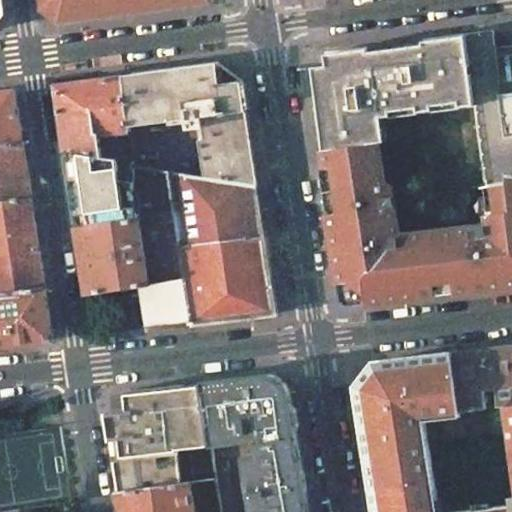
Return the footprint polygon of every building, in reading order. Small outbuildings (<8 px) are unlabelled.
[(43,0),(45,9),(61,22),(214,2),(215,0),(43,0)] [(485,186),(505,183),(505,178),(511,177),(511,49),(502,51),(497,52),(495,31),(325,53),(327,65),(312,67),(324,151),(380,143),(383,142),(380,121),(469,108),(480,187),(485,186)] [(217,64),(124,76),(130,126),(187,118),(189,129),(198,128),(206,177),(258,185),(248,125),(246,110),(242,82),(217,64)] [(124,76),(56,85),(65,151),(108,159),(109,153),(101,152),(100,136),(131,129),(130,126),(124,76)] [(0,143),(24,147),(16,90),(0,92),(0,143)] [(356,303),(511,285),(511,177),(505,178),(505,183),(485,186),(490,216),(473,218),(471,223),(472,228),(401,237),(393,188),(386,185),(383,160),(389,159),(395,158),(393,141),(383,142),(380,143),(324,151),(327,168),(322,169),(329,216),(335,253),(341,291),(356,303)] [(0,202),(32,199),(24,147),(0,143),(0,202)] [(135,165),(108,159),(65,151),(78,228),(177,211),(171,172),(135,166),(135,165)] [(206,177),(171,172),(177,211),(186,278),(141,285),(147,329),(276,314),(277,314),(277,313),(278,313),(280,316),(258,185),(206,177)] [(0,294),(46,288),(32,199),(0,202),(0,294)] [(186,278),(177,211),(78,228),(87,294),(141,285),(186,278)] [(46,288),(0,294),(0,346),(54,340),(46,288)] [(469,409),(511,403),(511,345),(454,353),(462,410),(469,409)] [(511,511),(511,403),(469,409),(473,435),(510,430),(511,447),(511,504),(453,511),(439,511),(430,442),(465,436),(462,410),(454,353),(374,362),(373,364),(358,383),(357,385),(362,423),(375,511),(511,511)] [(276,377),(202,382),(212,445),(220,444),(245,439),(246,438),(246,434),(253,433),(260,432),(261,437),(262,445),(263,447),(298,438),(290,389),(276,377)] [(107,416),(119,492),(191,483),(182,452),(212,446),(212,445),(202,382),(182,387),(125,392),(126,398),(121,399),(123,413),(107,416)] [(248,459),(247,461),(250,482),(251,489),(253,497),(255,511),(309,511),(298,438),(263,447),(262,445),(259,446),(258,448),(259,457),(248,459)] [(230,511),(220,444),(212,445),(212,446),(218,480),(222,511),(230,511)] [(191,483),(119,492),(121,511),(210,511),(210,509),(195,511),(191,483)]
